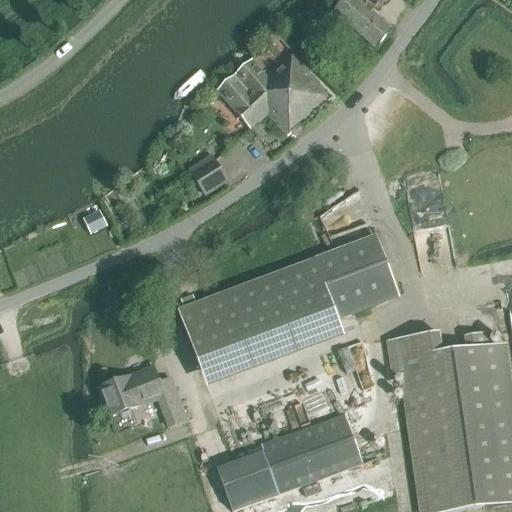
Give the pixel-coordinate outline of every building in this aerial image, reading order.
[(364,0),(371,6),(368,9),(357,0),(344,0),(334,14),(376,50),(393,30),(373,13),(384,0),(387,0),(389,1),(390,0),(364,0)] [(331,99),(292,56),(268,78),(254,61),(218,94),(252,132),(268,117),(289,139),(331,99)] [(438,141),(428,145),(435,162),(445,158),(438,141)] [(229,184),(212,157),(191,171),(208,197),(229,184)] [(412,185),(418,246),(445,244),(439,183),(412,185)] [(102,218),(86,226),(92,237),(108,229),(102,218)] [(377,240),(179,314),(200,372),(399,298),(377,240)] [(5,272),(9,289),(29,284),(25,268),(5,272)] [(440,336),(388,343),(393,379),(403,378),(424,511),(484,511),(511,508),(511,410),(503,347),(489,349),(488,336),(466,339),(468,352),(442,356),(440,336)] [(272,391),(226,408),(242,451),(346,413),(322,353),(266,374),(272,391)] [(109,423),(127,416),(159,404),(169,432),(188,425),(172,382),(159,386),(154,372),(98,393),(109,423)] [(346,416),(261,447),(263,454),(219,470),(233,511),(235,511),(280,496),(280,497),(364,466),(346,416)]
